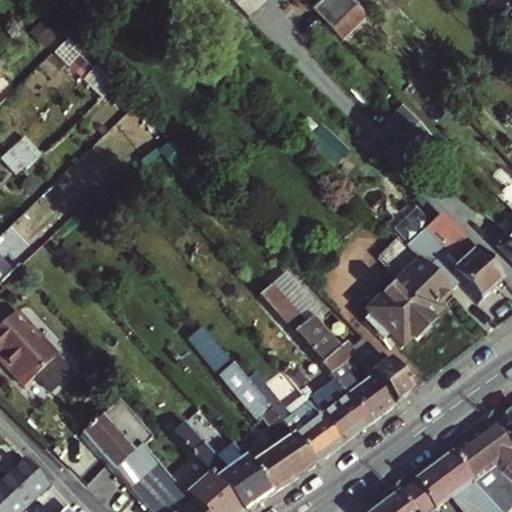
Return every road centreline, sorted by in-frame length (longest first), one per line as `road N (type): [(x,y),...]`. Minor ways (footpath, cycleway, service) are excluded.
road 1 (secondary): [(511,366),(310,511)]
road 2 (residential): [(0,416),(88,511)]
